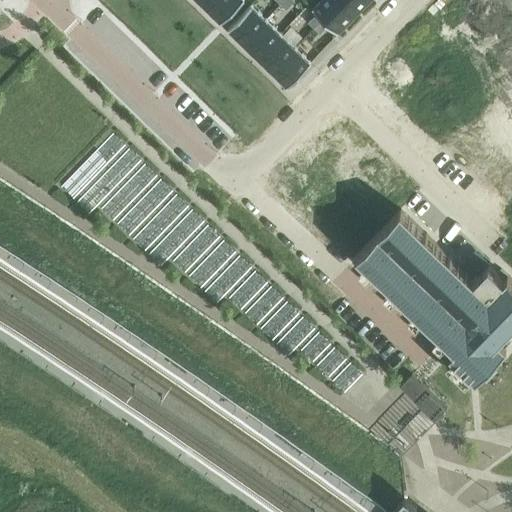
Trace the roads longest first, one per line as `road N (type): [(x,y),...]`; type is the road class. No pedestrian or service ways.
road 1 (residential): [(238,179),(44,1)]
road 2 (residential): [(428,357),(238,179)]
road 3 (residential): [(329,84),(472,219)]
road 4 (residential): [(329,84),(238,179)]
